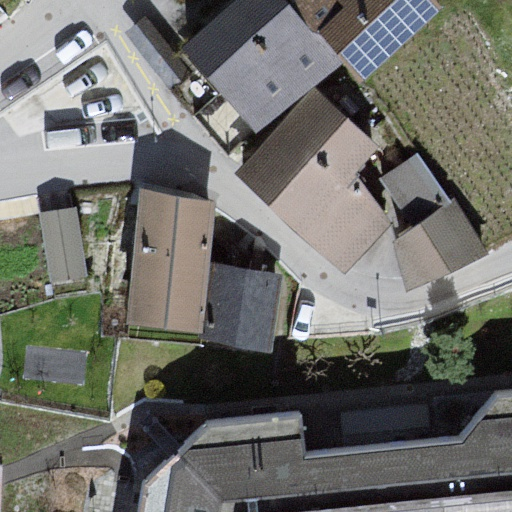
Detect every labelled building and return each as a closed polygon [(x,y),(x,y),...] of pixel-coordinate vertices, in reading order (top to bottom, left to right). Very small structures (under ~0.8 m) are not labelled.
[(267,0),(224,0),(158,47),(239,138),(325,70),(267,0)] [(425,14),(413,0),(321,0),(373,58),(425,14)] [(364,148),(306,99),(225,174),(344,272),(375,219),(342,184),(364,148)] [(200,210),(129,196),(113,325),(187,336),(200,210)] [(441,208),(377,243),(396,286),(471,256),(441,208)] [(278,283),(201,264),(194,339),(265,358),(278,283)] [(511,511),(511,386),(482,390),(441,433),(289,449),(292,405),(188,420),(128,476),(121,511),(511,511)]
